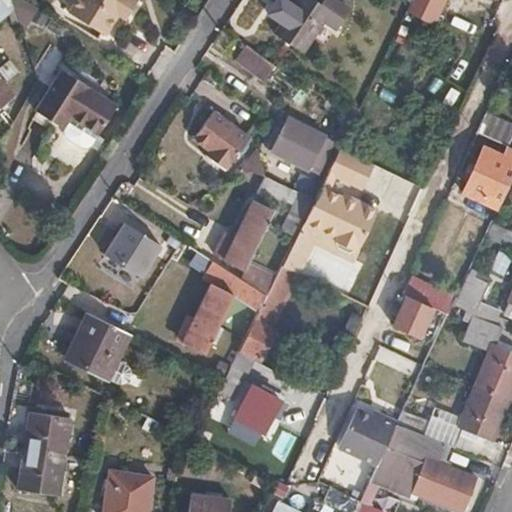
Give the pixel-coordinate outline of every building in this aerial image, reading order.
[(7,0),(0,0),(0,22),(15,9),(7,0)] [(75,0),(68,11),(104,35),(118,14),(126,19),(138,0),(75,0)] [(330,10),(313,0),(295,0),(292,6),(284,0),(277,11),(285,18),(274,34),(302,51),(330,10)] [(444,0),(410,0),(405,11),(433,24),(444,0)] [(364,98),(401,21),(385,13),(349,90),(364,98)] [(252,34),(245,43),(285,73),(292,63),(287,58),(252,34)] [(285,73),(245,43),(240,51),(280,80),(285,73)] [(34,112),(62,130),(70,119),(96,136),(115,106),(60,70),(34,112)] [(0,77),(0,103),(13,93),(0,77)] [(193,141),(210,152),(216,155),(213,161),(227,170),(251,134),(213,110),(193,141)] [(477,133),(498,143),(506,125),(485,115),(477,133)] [(288,117),(271,149),(308,167),(324,136),(288,117)] [(70,119),(62,130),(89,147),(96,136),(70,119)] [(508,185),(511,177),(511,149),(507,147),(503,155),(485,147),(463,193),(481,202),(486,193),(492,196),(499,180),(508,185)] [(216,155),(210,152),(208,157),(213,161),(216,155)] [(283,203),(291,188),(264,175),(257,191),(283,203)] [(282,228),(297,236),(315,199),(299,193),(282,228)] [(273,211),(251,201),(225,258),(246,268),(273,211)] [(124,223),(105,255),(142,278),(162,247),(124,223)] [(508,245),(511,237),(511,233),(494,225),(489,236),(508,245)] [(212,282),(221,267),(188,245),(177,262),(212,282)] [(282,266),(241,349),(260,359),(274,331),(270,329),(298,273),(282,266)] [(471,315),(473,316),(488,283),(470,275),(454,308),(471,315)] [(403,293),(439,310),(442,301),(433,296),(435,288),(410,276),(403,293)] [(232,295),(211,285),(183,340),(204,351),(232,295)] [(511,292),(502,317),(511,321),(511,292)] [(70,338),(73,340),(77,342),(93,314),(84,310),(70,338)] [(343,335),(352,340),(362,317),(354,313),(343,335)] [(105,376),(127,331),(93,314),(77,342),(73,340),(65,355),(105,376)] [(511,346),(494,339),(499,327),(473,316),(471,315),(460,342),(486,351),(472,385),(505,399),(511,383),(511,346)] [(246,374),(232,367),(225,381),(218,394),(232,400),(246,374)] [(262,432),(278,399),(251,385),(235,418),(262,432)] [(489,441),(505,399),(472,385),(455,425),(430,415),(426,421),(400,410),(394,423),(394,424),(443,443),(450,446),(457,428),(481,439),(489,441)] [(23,447),(64,454),(69,417),(28,411),(23,447)] [(337,449),(374,466),(394,424),(394,423),(379,418),(377,422),(353,413),(337,449)] [(374,466),(363,488),(404,505),(406,499),(438,511),(459,511),(474,478),(435,462),(443,443),(394,424),(374,466)] [(450,446),(474,456),(481,439),(457,428),(450,446)] [(57,493),(64,454),(23,447),(17,486),(57,493)] [(146,511),(151,474),(110,469),(104,511),(146,511)] [(226,511),(229,496),(191,491),(188,511),(226,511)] [(269,511),(297,511),(299,510),(274,500),(269,511)]
